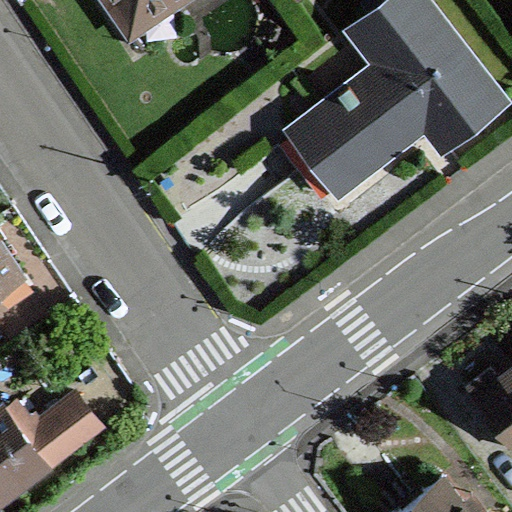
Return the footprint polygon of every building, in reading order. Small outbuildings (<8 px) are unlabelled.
[(110,0),(123,18),(141,45),(144,43),(133,27),(126,16),(149,0),(110,0)] [(149,0),(126,16),(133,27),(172,0),(149,0)] [(359,89),(397,136),(424,115),(444,140),(470,121),(500,98),(425,0),(380,0),(361,15),(396,61),(359,89)] [(339,86),(342,90),(352,83),(348,78),(339,86)] [(359,89),(354,81),(352,83),(342,90),(292,128),(336,184),(397,136),(359,89)] [(0,234),(0,287),(5,284),(21,273),(25,271),(4,241),(0,234)] [(28,283),(21,273),(5,284),(12,294),(28,283)] [(511,359),(497,371),(490,362),(466,380),(511,439),(511,359)] [(24,427),(49,459),(100,420),(76,387),(34,419),(24,427)] [(2,398),(0,399),(0,496),(28,475),(49,459),(24,427),(8,406),(2,398)] [(18,399),(8,406),(24,427),(34,419),(18,399)] [(478,511),(473,511),(461,496),(442,470),(414,490),(384,511),(487,511),(485,508),(478,511)] [(471,489),(461,496),(473,511),(478,511),(485,508),(471,489)]
